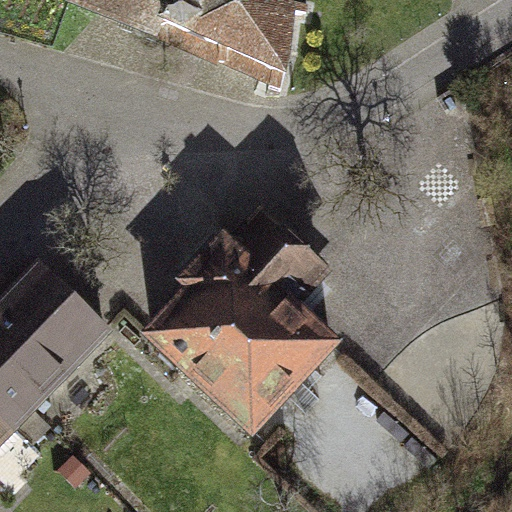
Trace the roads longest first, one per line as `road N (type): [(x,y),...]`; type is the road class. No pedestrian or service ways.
road 1 (residential): [(511,19),(303,132),(114,109)]
road 2 (residential): [(114,109),(0,216)]
road 3 (residential): [(114,109),(0,70)]
